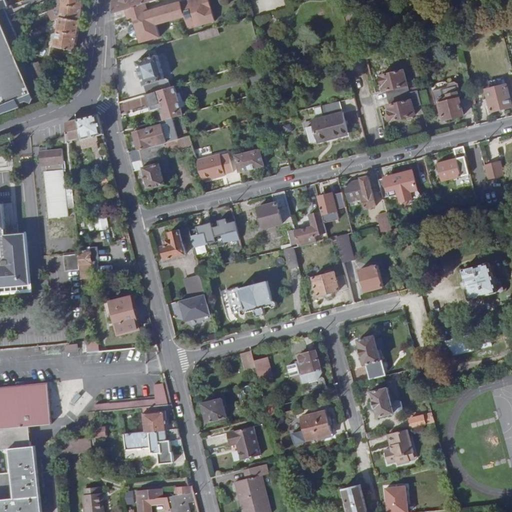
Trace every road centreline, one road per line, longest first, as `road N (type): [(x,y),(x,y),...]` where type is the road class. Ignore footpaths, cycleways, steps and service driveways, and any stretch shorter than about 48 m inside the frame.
road 1 (unclassified): [(511,123),(134,218)]
road 2 (residential): [(173,363),(328,321)]
road 3 (unclassified): [(173,363),(210,511)]
road 4 (unclassified): [(134,218),(173,363)]
road 5 (unclassified): [(84,91),(110,110),(134,218)]
road 6 (residential): [(328,321),(358,439)]
